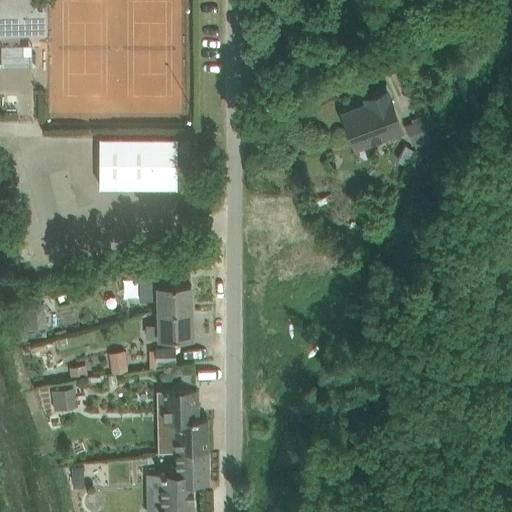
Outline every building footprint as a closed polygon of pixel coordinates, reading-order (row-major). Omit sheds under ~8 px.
[(0,0),(0,33),(39,32),(38,0),(0,0)] [(368,98),(370,104),(344,113),(356,145),(401,129),(387,91),(368,98)] [(431,140),(423,118),(405,124),(412,144),(415,143),(416,145),(431,140)] [(101,185),(177,185),(177,137),(101,137),(101,185)] [(190,141),(180,141),(180,155),(190,155),(190,141)] [(140,268),(141,300),(150,300),(150,298),(155,298),(155,311),(192,310),(191,284),(162,285),(161,267),(140,268)] [(26,328),(46,326),(44,302),(24,304),(26,328)] [(192,310),(155,311),(156,323),(148,323),(148,337),(193,336),(192,310)] [(176,347),(155,348),(155,360),(176,359),(176,347)] [(129,370),(127,357),(110,359),(112,372),(129,370)] [(88,376),(86,364),(69,366),(71,378),(88,376)] [(74,387),(52,389),(54,409),(76,406),(74,387)] [(198,388),(163,389),(164,420),(175,419),(176,449),(209,449),(208,418),(199,418),(198,388)] [(209,480),(209,449),(176,449),(176,474),(166,474),(166,472),(161,472),(152,472),(152,511),(194,511),(193,480),(209,480)] [(84,471),(84,465),(73,465),(74,476),(82,476),(84,471)]
